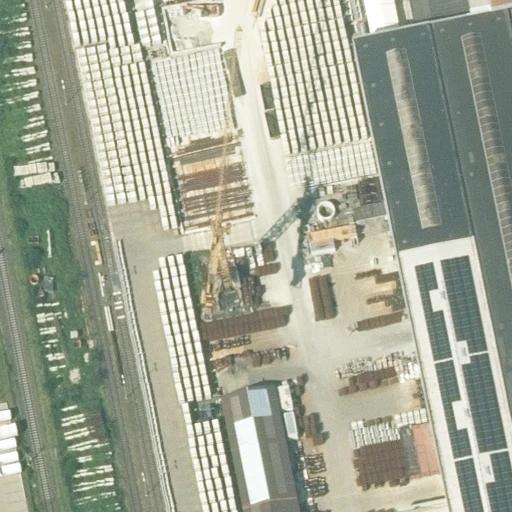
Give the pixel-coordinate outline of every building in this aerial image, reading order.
[(409,0),(410,3),(418,45),(418,46),(432,43),(449,39),(441,0),(409,0)] [(486,0),(441,0),(449,39),(493,30),(491,21),(486,0)] [(511,0),(486,0),(491,21),(511,17),(511,0)] [(449,39),(432,43),(431,44),(431,46),(433,45),(477,262),(511,436),(511,40),(509,27),(449,39)] [(418,45),(355,58),(400,277),(477,262),(433,45),(431,46),(431,44),(432,43),(418,46),(418,45)] [(511,511),(511,436),(477,262),(400,277),(449,511),(511,511)] [(299,511),(275,392),(222,403),(243,511),(299,511)] [(293,424),(283,426),(287,446),(298,444),(293,424)]
